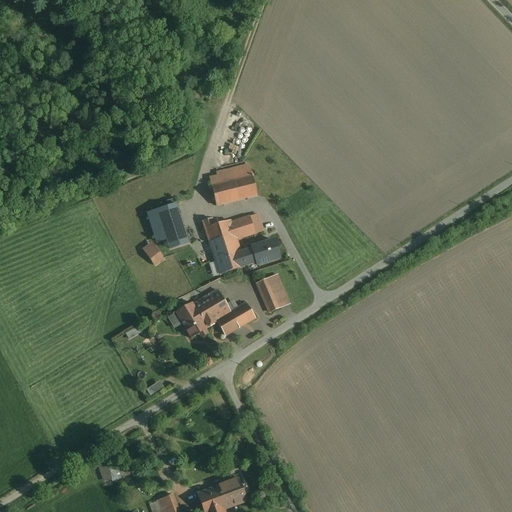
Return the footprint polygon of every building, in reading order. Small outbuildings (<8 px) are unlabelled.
[(256,197),(250,168),(231,173),(233,181),(211,186),(216,207),(256,197)] [(188,243),(176,205),(157,211),(164,232),(169,249),(188,243)] [(244,268),(244,267),(240,254),(236,241),(263,232),(258,215),(230,224),(229,222),(214,227),(212,220),(203,223),(219,275),(244,268)] [(252,250),(240,254),(244,267),(256,263),(257,266),(279,259),(273,241),(252,248),(252,250)] [(164,260),(151,243),(142,250),(154,267),(164,260)] [(274,278),(257,285),(270,313),(287,306),(274,278)] [(191,305),(206,330),(217,324),(216,322),(231,313),(230,312),(217,290),(191,305)] [(174,302),(163,309),(167,315),(178,308),(174,302)] [(255,320),(245,303),(230,312),(231,313),(216,322),(217,324),(225,338),(255,320)] [(190,340),(206,330),(191,305),(191,304),(167,318),(174,330),(181,325),(190,340)] [(139,327),(126,331),(128,338),(141,333),(139,327)] [(106,462),(97,465),(103,482),(111,480),(112,483),(130,476),(127,467),(119,470),(117,465),(108,468),(106,462)] [(163,487),(156,470),(145,475),(152,492),(163,487)] [(201,506),(206,504),(211,503),(222,500),(226,511),(247,503),(238,480),(197,495),(201,506)] [(178,511),(172,496),(150,504),(152,511),(178,511)] [(222,500),(201,506),(203,511),(221,511),(226,511),(222,500)]
